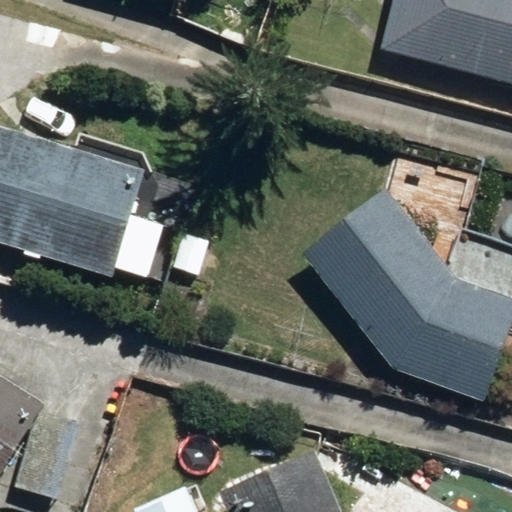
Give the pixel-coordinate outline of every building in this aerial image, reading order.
[(511,0),(396,0),(383,50),(511,84),(511,0)] [(0,246),(108,281),(142,172),(0,127),(0,246)] [(392,368),(481,401),(511,318),(511,301),(459,282),(386,191),(303,256),(392,368)] [(176,257),(202,264),(211,235),(185,227),(176,257)] [(0,474),(44,406),(0,377),(0,474)] [(21,483),(56,494),(77,424),(43,414),(21,483)] [(340,511),(314,453),(218,494),(226,511),(340,511)]
